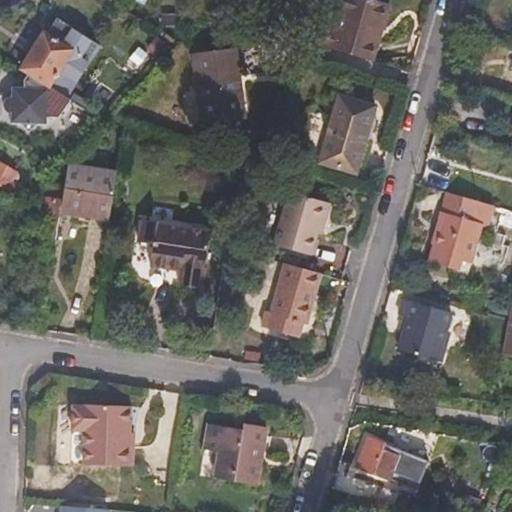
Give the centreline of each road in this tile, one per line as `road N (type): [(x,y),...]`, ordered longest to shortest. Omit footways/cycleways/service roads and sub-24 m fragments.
road 1 (residential): [(445,0),(332,399)]
road 2 (residential): [(332,399),(10,348)]
road 3 (residential): [(10,348),(0,511)]
